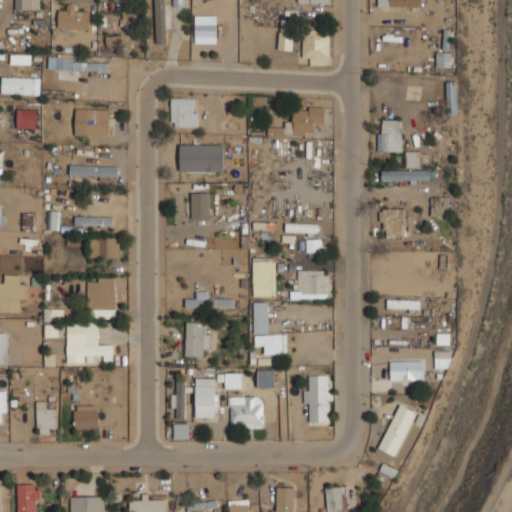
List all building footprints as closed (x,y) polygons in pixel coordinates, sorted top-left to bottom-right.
[(39,0),(13,0),(13,10),(39,10),(39,0)] [(162,0),(154,0),(154,43),(163,43),(163,31),(170,31),(170,5),(162,5),(162,0)] [(58,29),(87,29),(87,5),(58,5),(58,29)] [(123,29),(135,29),(135,11),(123,11),(123,29)] [(216,41),(216,16),(199,16),(199,41),(216,41)] [(278,49),(292,49),(292,30),(278,30),(278,49)] [(328,30),(302,30),(302,56),(310,56),(310,64),(328,64),(328,30)] [(432,50),(384,50),(384,61),(432,61),(432,50)] [(451,67),(451,52),(436,52),(436,67),(451,67)] [(31,64),(31,54),(11,54),(10,64),(31,64)] [(109,59),(48,58),(47,69),(108,70),(109,59)] [(1,93),(40,94),(40,77),(1,76),(1,93)] [(447,114),(457,114),(456,86),(446,86),(447,114)] [(197,97),(171,97),(171,125),(197,125),(197,97)] [(324,106),(293,106),(292,125),(267,125),(267,135),(315,135),(315,127),(324,127),(324,106)] [(109,108),(75,108),(75,135),(109,135),(109,108)] [(36,128),(36,109),(17,109),(17,128),(36,128)] [(401,119),(377,119),(377,151),(401,151),(401,119)] [(206,135),(175,135),(175,153),(206,153),(206,135)] [(224,144),(180,144),(179,171),(223,171),(224,144)] [(420,151),(406,151),(406,167),(420,167),(420,151)] [(69,175),(117,175),(117,165),(69,165),(69,175)] [(381,181),(429,181),(429,169),(381,169),(381,181)] [(208,218),(208,191),(190,191),(190,218),(208,218)] [(431,215),(446,215),(446,196),(431,196),(431,215)] [(406,237),(406,207),(381,208),(381,237),(406,237)] [(59,229),(59,211),(45,211),(45,229),(59,229)] [(22,212),(22,230),(36,230),(36,212),(22,212)] [(112,216),(74,216),(74,225),(112,225),(112,216)] [(318,223),(286,223),(286,231),(318,231),(318,223)] [(89,257),(118,257),(118,236),(89,236),(89,257)] [(306,251),(321,251),(321,239),(306,239),(306,251)] [(430,268),(446,268),(446,253),(430,253),(430,268)] [(252,295),(274,295),(274,257),(252,257),(252,295)] [(381,276),(412,276),(412,257),(381,257),(381,276)] [(297,294),(328,294),(328,270),(297,270),(297,294)] [(26,283),(16,282),(16,274),(4,274),(4,283),(0,282),(0,311),(17,311),(17,301),(25,301),(26,283)] [(87,316),(115,316),(115,277),(87,277),(87,316)] [(454,293),(454,282),(407,282),(407,293),(454,293)] [(185,298),(185,307),(233,307),(233,298),(208,298),(209,291),(195,291),(195,298),(185,298)] [(419,308),(419,298),(386,298),(386,308),(419,308)] [(268,301),(253,301),(254,334),(269,333),(268,301)] [(66,362),(86,362),(86,353),(102,353),(102,362),(112,362),(112,343),(98,343),(98,321),(66,321),(66,362)] [(206,347),(206,322),(185,322),(185,356),(204,356),(204,347),(206,347)] [(0,332),(0,364),(8,365),(7,332),(0,332)] [(264,353),(286,353),(286,334),(254,334),(254,344),(264,344),(264,353)] [(423,360),(390,360),(390,379),(423,379),(423,360)] [(274,369),(257,369),(257,388),(274,388),(274,369)] [(225,388),(239,388),(239,373),(225,373),(225,388)] [(308,403),(308,422),(329,422),(330,374),(308,374),(308,389),(304,389),(303,403),(308,403)] [(215,380),(195,380),(195,418),(215,418),(215,380)] [(175,382),(175,419),(185,419),(185,382),(175,382)] [(230,397),(230,428),(263,428),(263,397),(230,397)] [(56,432),(55,399),(35,400),(36,433),(56,432)] [(73,429),(98,429),(98,404),(73,404),(73,429)] [(378,448),(395,456),(417,412),(399,404),(378,448)] [(173,423),(173,438),(188,438),(188,423),(173,423)] [(36,511),(36,483),(16,483),(16,511),(36,511)] [(294,511),(294,486),(275,486),(275,511),(270,511),(294,511)] [(343,511),(342,486),(325,486),(326,511),(337,511),(343,511)] [(70,511),(107,511),(103,511),(103,496),(70,496),(70,511)] [(129,511),(165,511),(165,498),(148,498),(148,497),(129,497),(129,511)] [(186,503),(187,511),(200,511),(218,509),(216,498),(186,503)] [(228,511),(249,511),(249,499),(228,499),(228,511)]
